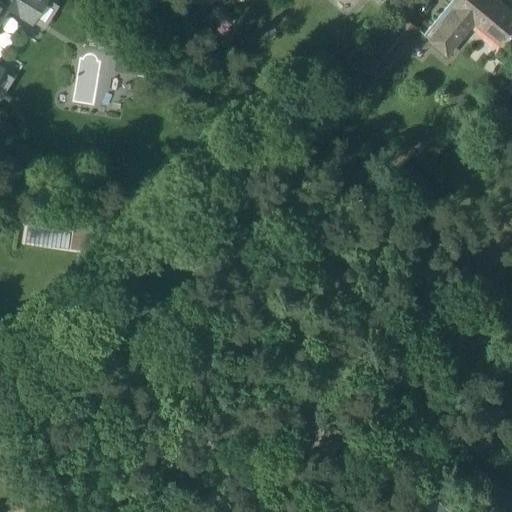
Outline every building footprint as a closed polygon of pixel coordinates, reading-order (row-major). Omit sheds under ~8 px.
[(0,0),(0,77),(6,68),(0,64),(0,20),(8,9),(19,16),(18,16),(32,25),(47,0),(0,0)] [(511,12),(496,0),(453,0),(426,34),(431,37),(428,41),(448,58),(475,25),(501,47),(511,34),(511,12)] [(380,78),(421,28),(405,15),(364,65),(380,78)] [(187,53),(168,39),(160,50),(179,64),(187,53)] [(149,76),(154,46),(119,41),(114,70),(149,76)] [(473,511),(441,484),(426,501),(438,511),(473,511)]
